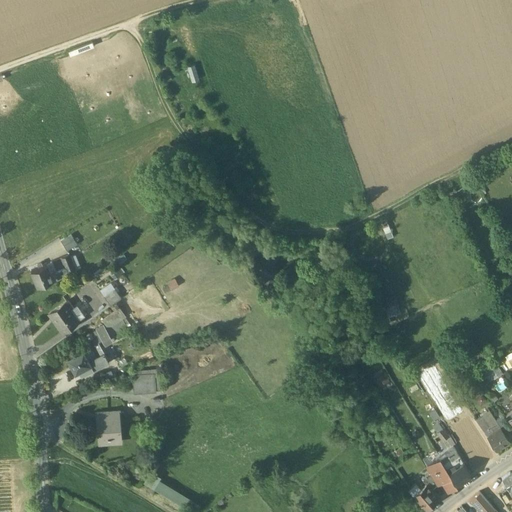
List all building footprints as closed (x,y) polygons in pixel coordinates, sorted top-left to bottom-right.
[(71,234),(60,240),(67,251),(77,244),(71,234)] [(68,254),(61,257),(66,268),(67,273),(75,270),(68,254)] [(51,274),(46,263),(31,270),(37,286),(57,277),(55,273),(51,274)] [(66,268),(55,273),(57,277),(67,273),(66,268)] [(110,282),(99,290),(104,296),(114,288),(115,288),(110,282)] [(114,288),(104,296),(110,305),(120,297),(114,288)] [(67,300),(49,313),(62,332),(78,320),(70,309),(73,307),(72,307),(67,300)] [(84,316),(76,304),(72,307),(73,307),(70,309),(78,320),(84,316)] [(105,314),(110,324),(127,316),(122,306),(105,314)] [(122,319),(105,329),(111,339),(128,329),(122,319)] [(105,329),(103,326),(96,330),(102,340),(104,343),(111,339),(105,329)] [(96,330),(89,335),(94,343),(98,341),(98,342),(102,340),(96,330)] [(90,346),(83,350),(89,360),(104,352),(102,349),(94,353),(90,346)] [(89,360),(83,350),(67,358),(75,372),(85,366),(90,363),(89,360)] [(104,352),(89,360),(90,363),(85,366),(87,370),(92,367),(93,370),(109,361),(104,352)] [(500,369),(495,362),(488,367),(493,373),(500,369)] [(488,367),(480,372),(484,379),(493,373),(488,367)] [(159,368),(151,369),(151,370),(141,370),(141,375),(152,374),(153,389),(161,389),(159,368)] [(141,375),(133,376),(134,391),(153,389),(152,374),(141,375)] [(500,427),(489,409),(475,418),(487,435),(500,427)] [(120,411),(103,412),(104,420),(97,421),(99,442),(111,441),(110,436),(119,436),(117,420),(121,420),(120,411)] [(439,423),(433,426),(436,431),(442,428),(439,423)] [(500,427),(487,435),(496,449),(509,441),(500,427)] [(448,436),(442,428),(436,431),(443,439),(448,436)] [(443,439),(441,441),(446,448),(452,445),(455,443),(449,435),(448,436),(443,439)] [(462,462),(452,445),(446,448),(438,453),(440,457),(449,471),(462,462)] [(449,471),(440,457),(431,462),(442,480),(448,489),(456,484),(449,471)] [(442,480),(431,462),(426,466),(429,471),(429,470),(437,483),(442,480)] [(462,462),(449,471),(456,484),(457,484),(470,475),(462,462)] [(437,483),(429,470),(429,471),(421,478),(426,484),(431,489),(437,483)] [(511,474),(510,471),(501,477),(505,483),(511,493),(511,474)] [(149,474),(144,483),(154,490),(160,481),(149,474)] [(194,502),(160,481),(154,490),(189,510),(194,502)] [(511,498),(511,493),(505,483),(503,485),(506,490),(511,498)] [(431,489),(426,484),(413,496),(425,509),(439,497),(431,489)] [(413,496),(405,488),(401,492),(408,500),(413,496)] [(511,509),(511,498),(506,490),(498,495),(509,511),(511,509)] [(479,491),(471,498),(474,502),(482,511),(491,511),(494,510),(479,491)] [(194,511),(199,505),(194,502),(189,510),(191,511),(194,511)]
